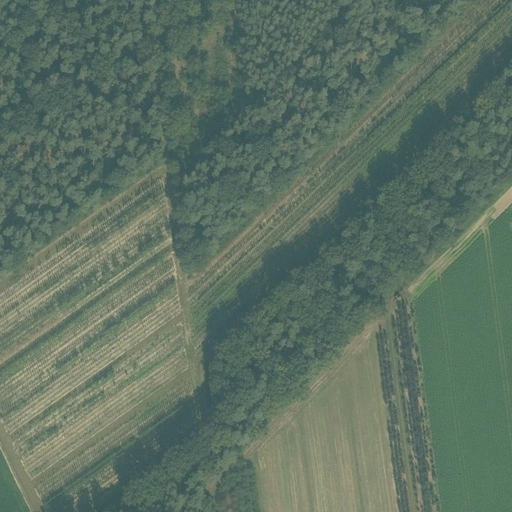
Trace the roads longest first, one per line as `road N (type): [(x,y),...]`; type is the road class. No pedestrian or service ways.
road 1 (track): [(363,0),(181,178),(166,171),(149,0)]
road 2 (track): [(84,511),(208,424),(171,177)]
